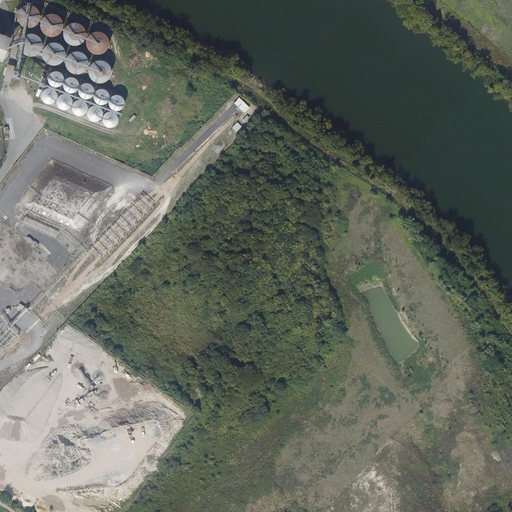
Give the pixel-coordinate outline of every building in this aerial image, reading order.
[(40,18),(40,17),(40,16),(40,14),(40,13),(39,11),(38,9),(36,8),(35,7),(34,6),(32,6),(31,5),(29,5),(28,5),(26,6),(25,6),(23,7),(22,8),(21,9),(20,10),(19,12),(18,13),(18,15),(18,16),(18,18),(18,19),(19,21),(19,22),(20,24),(21,25),(23,26),(24,26),(25,27),(27,27),(28,28),(30,28),(32,27),(34,27),(35,26),(36,25),(37,24),(38,22),(39,21),(40,20),(40,18)] [(63,27),(63,26),(63,25),(62,23),(62,22),(61,20),(60,18),(59,17),(58,16),(56,15),(55,15),(53,14),(52,14),(50,14),(48,15),(47,15),(46,16),(44,17),(43,18),(42,20),(41,21),(40,22),(40,24),(40,25),(40,27),(40,29),(41,30),(42,32),(43,33),(44,34),(45,35),(46,36),(48,36),(49,37),(51,37),(52,37),(54,37),(56,36),(58,35),(59,34),(60,33),(61,32),(62,30),(62,29),(63,27)] [(86,36),(86,34),(86,33),(86,32),(85,30),(84,28),(83,27),(82,26),(81,25),(79,24),(78,24),(76,23),(75,23),(73,23),(72,23),(70,24),(69,25),(67,26),(66,27),(65,28),(64,30),(64,31),(63,33),(63,34),(63,36),(64,37),(64,39),(65,40),(66,42),(67,43),(68,44),(69,45),(71,45),(72,46),(74,46),(76,46),(77,45),(79,45),(81,44),(82,43),(83,42),(84,41),(85,39),(85,38),(86,36)] [(108,45),(109,44),(109,43),(108,40),(108,39),(107,37),(106,36),(105,35),(103,34),(102,33),(101,33),(99,32),(98,32),(96,32),(94,33),(93,33),(92,34),(90,35),(89,36),(88,37),(87,39),(86,40),(86,42),(86,43),(86,45),(86,47),(87,48),(88,49),(89,51),(90,52),(91,53),(92,54),(94,54),(95,55),(97,55),(98,55),(101,54),(102,54),(104,53),(105,52),(106,51),(107,50),(108,48),(108,47),(108,45)] [(0,33),(0,61),(2,62),(11,38),(0,33)] [(43,47),(43,45),(43,44),(42,43),(42,41),(41,39),(40,38),(39,37),(38,36),(36,35),(35,34),(33,34),(31,34),(30,34),(28,34),(27,35),(25,35),(24,36),(22,38),(21,39),(21,41),(20,42),(20,44),(20,45),(20,47),(20,49),(21,50),(22,51),(23,53),(24,54),(25,55),(26,56),(28,56),(29,57),(31,57),(33,57),(35,56),(36,56),(38,55),(39,54),(40,53),(41,51),(42,50),(42,48),(43,47)] [(65,56),(65,54),(65,53),(65,52),(65,50),(63,48),(63,47),(61,46),(60,45),(59,44),(57,43),(56,43),(54,43),(53,43),(51,43),(50,44),(48,44),(46,46),(45,47),(44,48),(44,50),(43,51),(43,53),(43,54),(43,56),(43,57),(44,59),(45,60),(45,61),(47,63),(48,63),(49,64),(51,65),(53,65),(54,65),(56,65),(57,65),(59,64),(60,63),(61,63),(63,61),(64,60),(64,59),(65,57),(65,56)] [(88,65),(88,63),(88,62),(88,61),(87,59),(87,57),(86,56),(84,55),(83,54),(82,53),(80,52),(79,52),(77,52),(76,52),(74,52),(73,53),(71,53),(69,55),(68,56),(67,57),(67,59),(66,60),(66,62),(66,63),(66,65),(66,66),(67,68),(68,69),(69,70),(70,72),(71,72),(72,73),(74,74),(75,74),(77,74),(79,74),(80,74),(82,73),(83,73),(84,72),(86,70),(87,69),(87,68),(88,66),(88,65)] [(111,74),(111,72),(111,71),(110,69),(110,67),(109,66),(108,64),(107,63),(106,62),(104,62),(103,61),(101,61),(100,61),(98,61),(97,61),(95,62),(94,62),(92,64),(91,65),(90,66),(89,67),(89,69),(89,70),(88,72),(89,74),(89,75),(89,77),(90,78),(91,79),(92,80),(94,81),(95,82),(97,83),(98,83),(100,83),(102,83),(103,83),(105,82),(106,81),(107,80),(108,79),(109,78),(110,77),(111,75),(111,74)] [(8,63),(4,79),(11,80),(15,65),(8,63)] [(64,80),(64,79),(64,78),(64,77),(63,76),(63,75),(61,73),(60,72),(59,72),(58,71),(57,71),(56,71),(54,71),(53,72),(52,72),(52,73),(51,73),(49,75),(49,76),(49,77),(48,78),(48,79),(48,80),(48,81),(49,82),(49,83),(50,84),(51,85),(52,86),(54,86),(55,87),(56,87),(57,87),(58,86),(59,86),(60,85),(61,85),(62,84),(62,83),(63,82),(63,81),(64,80)] [(79,86),(79,85),(79,84),(79,83),(78,82),(77,80),(76,79),(75,78),(74,78),(73,77),(72,77),(71,77),(70,77),(69,78),(68,78),(67,79),(65,80),(65,81),(64,82),(64,83),(63,84),(63,85),(63,86),(64,87),(64,88),(64,89),(65,90),(66,91),(67,91),(68,92),(69,92),(70,93),(71,93),(72,93),(73,92),(74,92),(75,91),(76,91),(77,90),(78,89),(78,88),(79,87),(79,86)] [(94,92),(94,91),(94,90),(94,89),(94,88),(93,87),(92,86),(91,85),(90,84),(89,84),(88,83),(87,83),(86,83),(85,83),(84,84),(82,84),(81,85),(80,86),(80,87),(79,88),(79,89),(79,90),(79,91),(79,92),(79,93),(79,94),(80,95),(80,96),(81,97),(82,97),(83,98),(84,98),(85,99),(87,99),(88,99),(89,98),(90,98),(91,97),(92,97),(92,96),(93,95),(93,94),(94,93),(94,92)] [(57,97),(57,96),(57,95),(57,94),(57,93),(56,92),(55,91),(54,90),(53,89),(51,88),(50,88),(49,88),(48,88),(47,89),(46,89),(45,90),(44,90),(43,92),(43,93),(42,94),(42,95),(42,96),(42,97),(42,98),(42,99),(43,100),(43,101),(44,102),(45,102),(46,103),(47,103),(48,104),(49,104),(50,104),(51,104),(53,103),(54,103),(55,102),(56,101),(56,100),(57,99),(57,98),(57,97)] [(94,101),(95,102),(95,103),(96,104),(97,104),(97,105),(98,105),(99,106),(100,106),(101,106),(102,106),(103,106),(104,106),(105,105),(106,105),(107,104),(108,103),(108,102),(109,102),(109,101),(109,100),(110,99),(110,98),(110,97),(109,97),(109,96),(109,95),(108,93),(107,92),(106,92),(105,91),(104,91),(103,90),(102,90),(101,90),(100,91),(99,91),(98,91),(98,92),(97,92),(96,93),(95,94),(95,95),(94,96),(94,97),(94,98),(94,99),(94,100),(94,101)] [(72,103),(73,102),(73,101),(72,99),(72,98),(71,97),(70,96),(69,95),(68,95),(67,94),(66,94),(65,94),(64,94),(63,94),(62,95),(60,96),(59,97),(58,97),(58,98),(57,99),(57,100),(57,101),(57,102),(57,104),(58,105),(58,106),(59,106),(59,107),(61,108),(62,109),(63,109),(64,109),(65,109),(66,109),(67,109),(68,109),(69,108),(70,108),(71,107),(71,106),(72,105),(72,104),(72,103)] [(110,107),(111,108),(112,109),(113,110),(114,110),(115,111),(116,111),(117,111),(118,111),(119,111),(120,111),(121,110),(122,109),(123,109),(123,108),(124,107),(125,106),(125,105),(125,104),(125,103),(125,102),(125,101),(124,99),(123,98),(122,97),(121,97),(121,96),(120,96),(119,96),(118,95),(117,95),(116,95),(115,96),(114,96),(113,97),(112,97),(112,98),(111,98),(110,99),(110,100),(110,101),(109,101),(109,102),(109,103),(109,104),(109,105),(110,106),(110,107)] [(82,115),(83,115),(85,113),(87,111),(87,110),(87,109),(88,108),(87,107),(87,105),(87,104),(86,103),(85,102),(84,102),(84,101),(83,100),(82,100),(81,100),(79,100),(78,100),(77,100),(76,101),(75,102),(74,103),(73,103),(73,104),(72,105),(72,106),(72,108),(72,109),(72,110),(73,111),(73,112),(74,113),(76,114),(77,115),(78,115),(79,115),(80,115),(81,115),(82,115)] [(239,100),(236,103),(243,110),(246,107),(243,104),(244,104),(239,100)] [(87,118),(88,119),(88,120),(89,120),(89,121),(90,122),(91,122),(91,123),(92,123),(93,123),(94,123),(95,123),(96,123),(97,123),(98,123),(99,122),(100,122),(101,121),(101,120),(102,120),(102,119),(102,118),(103,117),(103,116),(103,115),(103,114),(102,113),(102,112),(101,111),(100,109),(99,109),(98,108),(97,108),(96,108),(95,108),(94,108),(93,108),(92,108),(91,108),(91,109),(90,109),(89,110),(88,111),(88,112),(87,113),(87,114),(87,115),(87,116),(87,117),(87,118)] [(103,122),(103,123),(104,124),(104,125),(105,125),(106,126),(107,127),(108,127),(109,127),(110,128),(111,128),(112,127),(113,127),(114,127),(115,126),(116,125),(117,125),(117,124),(118,123),(118,122),(118,121),(118,120),(118,119),(118,118),(118,117),(118,116),(117,116),(117,115),(115,114),(115,113),(114,113),(113,112),(112,112),(111,112),(110,112),(109,112),(108,112),(107,113),(106,113),(105,114),(104,115),(103,116),(103,117),(103,118),(103,119),(103,120),(103,121),(103,122)] [(130,123),(137,117),(134,114),(128,121),(130,123)] [(237,132),(242,127),(238,123),(233,128),(237,132)]
